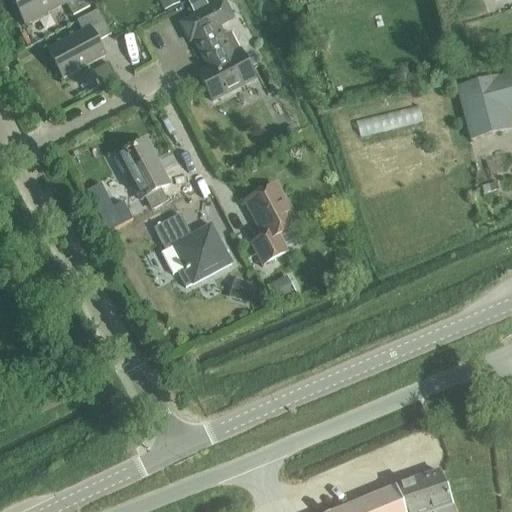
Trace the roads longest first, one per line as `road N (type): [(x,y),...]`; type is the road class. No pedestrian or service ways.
road 1 (tertiary): [(126,511),(511,359)]
road 2 (residential): [(178,449),(18,154)]
road 3 (tertiary): [(178,449),(458,327)]
road 4 (residential): [(198,167),(151,83),(18,154)]
road 5 (tertiary): [(52,511),(178,449)]
